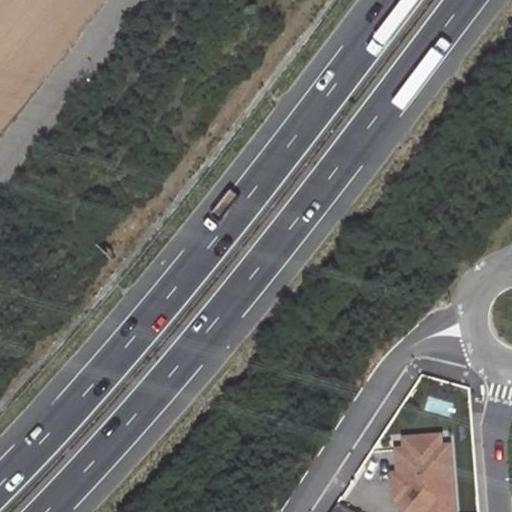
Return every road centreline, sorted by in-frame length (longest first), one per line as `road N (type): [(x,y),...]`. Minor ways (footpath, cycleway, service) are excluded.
road 1 (motorway): [(43,511),(289,226),(460,0)]
road 2 (motorway): [(394,0),(109,364),(0,484)]
road 3 (unclassified): [(468,334),(409,361),(309,511)]
road 4 (unclassified): [(130,0),(0,157)]
road 5 (residential): [(509,369),(494,423),(500,511)]
